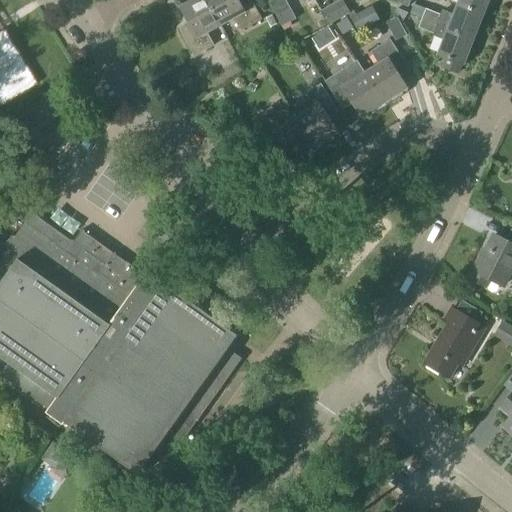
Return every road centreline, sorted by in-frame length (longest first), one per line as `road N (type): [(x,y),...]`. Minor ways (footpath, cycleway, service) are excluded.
road 1 (residential): [(238,242),(83,19)]
road 2 (residential): [(238,242),(416,136),(472,158)]
road 3 (residential): [(357,367),(472,158)]
road 4 (residential): [(511,504),(357,367)]
road 5 (residential): [(235,511),(357,367)]
road 6 (residential): [(357,367),(267,285),(238,242)]
